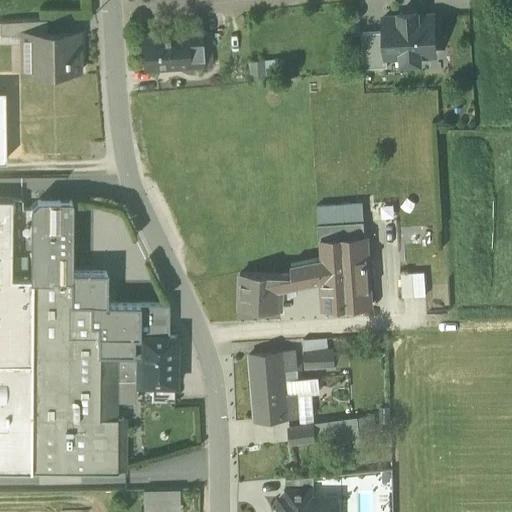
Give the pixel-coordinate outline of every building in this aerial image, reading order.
[(435,49),(433,14),(417,14),(399,15),(383,16),(384,30),(385,56),(387,56),(401,55),(419,54),(419,50),(435,49)] [(0,22),(0,35),(19,35),(26,35),(26,33),(46,33),(46,20),(0,22)] [(385,56),(384,30),(361,31),(363,67),(387,66),(387,56),(385,56)] [(186,33),(189,66),(210,65),(208,31),(186,33)] [(26,35),(27,73),(79,73),(78,32),(46,33),(26,33),(26,35)] [(141,36),(143,69),(189,66),(186,33),(141,36)] [(19,73),(27,73),(26,35),(19,35),(19,73)] [(264,76),(263,59),(249,60),(250,77),(264,76)] [(263,59),(264,76),(275,76),(275,59),(263,59)] [(0,198),(0,471),(29,471),(30,281),(30,279),(29,279),(29,278),(10,278),(11,199),(0,198)] [(30,279),(30,281),(68,281),(69,281),(69,271),(70,201),(39,201),(39,200),(37,200),(36,201),(37,201),(31,207),(30,207),(29,207),(29,210),(30,210),(30,279)] [(316,207),(317,225),(363,222),(362,204),(316,207)] [(317,225),(318,240),(364,237),(363,222),(317,225)] [(319,259),(310,260),(312,283),(322,281),(324,308),(368,305),(364,237),(318,240),(319,259)] [(291,274),(281,274),(281,289),(312,283),(310,260),(290,265),(291,274)] [(105,271),(69,271),(69,281),(68,281),(67,336),(96,336),(96,304),(101,304),(101,303),(105,303),(105,271)] [(412,273),(413,296),(425,296),(424,272),(412,273)] [(400,274),(402,297),(413,296),(412,273),(400,274)] [(280,308),(281,289),(281,274),(240,274),(239,307),(280,308)] [(67,336),(68,281),(30,281),(29,471),(123,472),(123,418),(115,418),(96,418),(96,381),(98,381),(98,336),(96,336),(67,336)] [(96,336),(98,336),(124,336),(137,336),(138,303),(101,304),(96,304),(96,336)] [(138,303),(137,336),(167,336),(167,304),(138,303)] [(245,310),(245,317),(281,318),(281,310),(245,310)] [(124,366),(124,336),(98,336),(98,381),(115,381),(115,382),(136,383),(136,367),(124,366)] [(175,336),(167,336),(137,336),(124,336),(124,366),(136,367),(136,383),(136,384),(136,385),(151,385),(173,385),(173,386),(174,386),(175,336)] [(302,340),(303,351),(323,349),(322,339),(317,340),(302,340)] [(303,351),(305,368),(334,365),(332,348),(323,349),(303,351)] [(282,353),(284,371),(295,370),(294,352),(282,353)] [(249,356),(251,384),(284,381),(284,371),(282,353),(249,356)] [(298,393),(298,395),(312,394),(320,393),(318,378),(284,381),(285,394),(298,393)] [(96,418),(115,418),(115,403),(115,382),(115,381),(98,381),(96,381),(96,418)] [(254,419),(287,416),(285,394),(284,381),(251,384),(254,419)] [(115,382),(115,403),(135,403),(136,385),(136,384),(136,383),(115,382)] [(151,385),(151,401),(173,401),(173,386),(173,385),(151,385)] [(298,393),(285,394),(287,416),(300,415),(298,395),(298,393)] [(315,424),(312,394),(298,395),(300,415),(301,426),(313,425),(315,424)] [(315,424),(313,425),(301,426),(290,427),(292,443),(314,441),(334,439),(333,423),(315,424)] [(309,490),(313,490),(313,476),(285,478),(285,491),(287,491),(287,489),(309,489),(309,490)] [(181,511),(181,489),(144,490),(144,511),(181,511)] [(335,511),(335,497),(309,497),(309,490),(309,489),(287,489),(287,491),(287,497),(279,497),(279,511),(335,511)]
